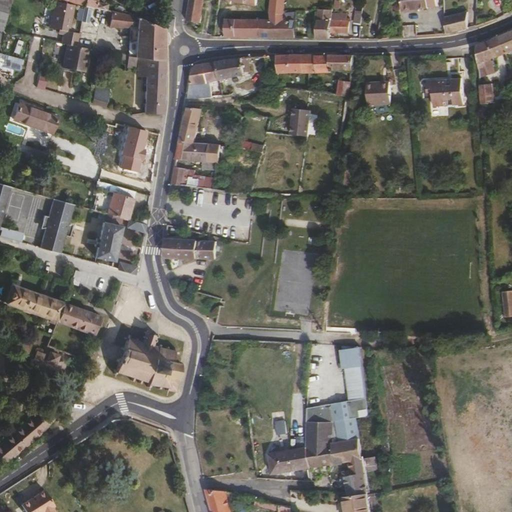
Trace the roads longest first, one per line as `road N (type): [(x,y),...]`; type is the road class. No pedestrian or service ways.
road 1 (tertiary): [(187,52),(431,44),(511,20)]
road 2 (tertiary): [(187,52),(177,64),(153,259),(162,299),(197,331)]
road 3 (tertiary): [(0,483),(111,404),(183,419)]
road 4 (residential): [(197,331),(379,339)]
road 5 (track): [(379,339),(476,353),(511,343)]
road 6 (unknown): [(317,482),(192,466)]
